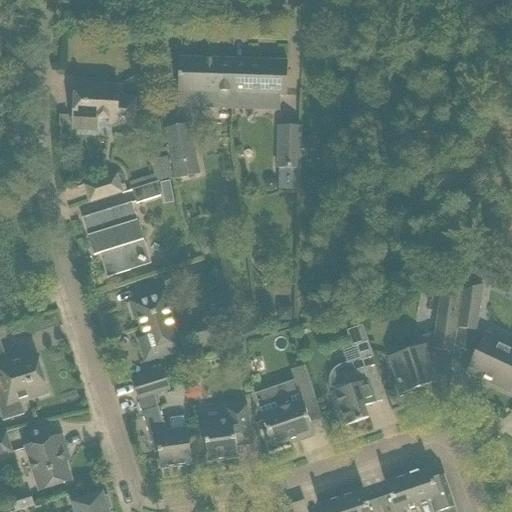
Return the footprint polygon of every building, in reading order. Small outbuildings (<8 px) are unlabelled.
[(231,109),(233,61),(179,59),(178,79),(177,108),(231,110),(231,109)] [(287,63),(233,61),(231,109),(280,110),(280,96),(286,96),(287,83),(287,63)] [(153,82),(141,85),(144,98),(156,96),(153,82)] [(115,126),(134,127),(135,99),(118,98),(118,87),(75,84),(73,118),(115,121),(115,126)] [(375,86),(375,106),(375,115),(437,115),(436,85),(375,86)] [(166,129),(177,180),(199,175),(188,124),(166,129)] [(278,169),(300,170),(300,162),(301,139),(301,127),(279,126),(278,169)] [(301,139),(300,162),(315,161),(313,138),(301,139)] [(154,175),(129,182),(131,189),(156,182),(154,175)] [(84,186),(89,203),(122,193),(116,176),(84,186)] [(132,191),(136,205),(160,197),(157,183),(132,191)] [(99,255),(107,278),(151,265),(131,204),(82,219),(94,257),(99,255)] [(462,292),(457,329),(476,332),(483,285),(462,292)] [(388,358),(398,387),(396,388),(399,398),(413,393),(413,391),(436,383),(425,352),(433,350),(432,350),(453,353),(461,294),(441,291),(435,333),(419,338),(422,347),(388,358)] [(137,340),(145,363),(182,351),(177,335),(179,334),(173,316),(172,317),(164,294),(143,301),(142,299),(130,303),(135,321),(138,321),(143,338),(137,340)] [(278,309),(277,322),(290,323),(291,309),(278,309)] [(188,326),(197,352),(226,342),(217,315),(188,326)] [(474,356),(465,373),(483,381),(484,378),(499,385),(497,388),(510,394),(511,389),(511,351),(511,348),(511,346),(484,334),(474,356)] [(373,358),(368,343),(356,347),(361,362),(373,358)] [(0,392),(0,412),(3,421),(24,415),(21,404),(48,395),(36,356),(14,364),(13,360),(0,363),(0,387),(1,392),(0,392)] [(285,384),(255,394),(262,415),(261,416),(266,432),(263,433),(267,445),(270,443),(272,448),(296,440),(297,443),(314,437),(306,415),(319,411),(315,401),(309,381),(304,366),(291,371),(294,380),(285,384)] [(330,394),(342,428),(368,419),(364,408),(382,402),(370,367),(351,374),(348,366),(341,369),(335,374),(332,381),(333,388),(334,392),(330,394)] [(150,375),(131,381),(136,396),(137,401),(154,395),(156,395),(170,390),(163,370),(150,375)] [(204,439),(205,443),(208,463),(237,459),(236,447),(252,445),(250,425),(247,405),(224,408),(226,421),(202,424),(203,426),(204,439)] [(166,432),(158,407),(141,413),(154,454),(158,453),(160,470),(192,465),(189,442),(187,429),(166,432)] [(203,426),(195,427),(195,428),(197,440),(204,439),(203,426)] [(195,428),(187,429),(189,442),(197,440),(195,428)] [(0,458),(12,454),(5,434),(0,435),(0,458)] [(62,436),(25,448),(39,492),(71,482),(63,455),(67,454),(62,436)] [(407,477),(417,507),(418,511),(442,511),(455,508),(444,476),(433,479),(429,469),(407,477)] [(405,511),(406,511),(417,507),(407,477),(385,484),(394,511),(405,511)] [(340,499),(344,511),(369,511),(363,492),(340,499)] [(107,511),(111,509),(107,497),(103,498),(102,494),(72,504),(74,511),(107,511)] [(344,511),(340,499),(318,507),(319,511),(344,511)]
